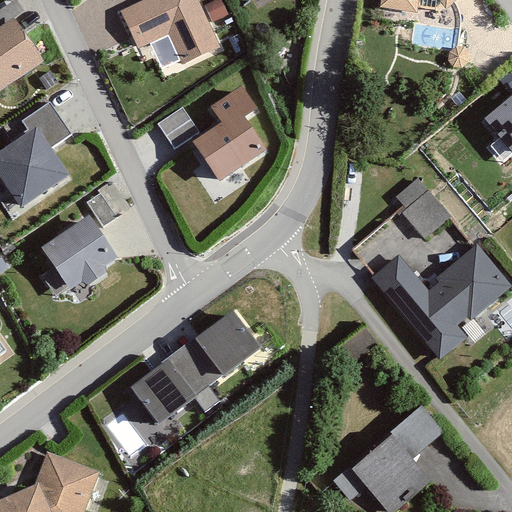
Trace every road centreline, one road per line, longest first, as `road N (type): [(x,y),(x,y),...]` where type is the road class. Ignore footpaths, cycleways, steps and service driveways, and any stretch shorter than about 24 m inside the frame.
road 1 (residential): [(53,0),(191,295)]
road 2 (residential): [(273,238),(298,272),(309,320),(287,511)]
road 3 (residential): [(340,0),(313,172),(273,238)]
road 4 (residential): [(191,295),(0,440)]
